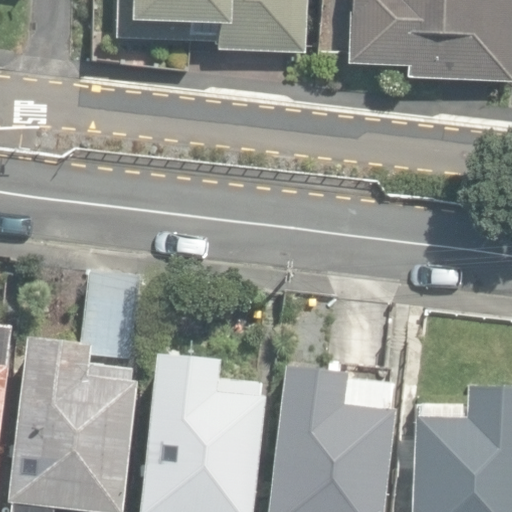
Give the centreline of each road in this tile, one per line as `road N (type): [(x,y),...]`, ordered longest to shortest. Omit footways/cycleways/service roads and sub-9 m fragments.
road 1 (residential): [(511,249),(0,186)]
road 2 (residential): [(511,146),(409,143),(0,95)]
